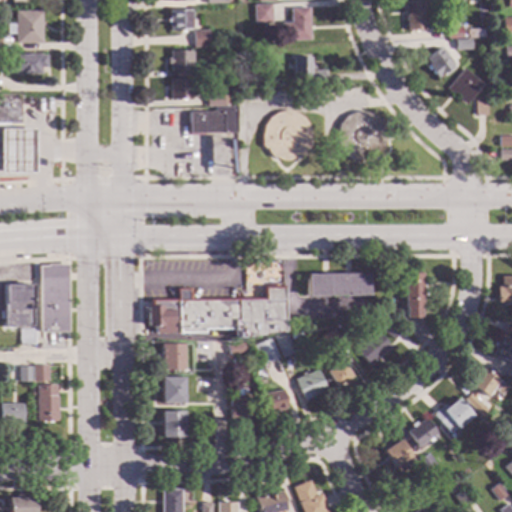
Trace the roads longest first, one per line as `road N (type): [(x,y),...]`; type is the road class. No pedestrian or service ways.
road 1 (residential): [(358,511),(329,438),(385,405),(449,348),(465,307),(468,257),(460,156),(391,80),(357,0)]
road 2 (primary): [(88,238),(511,237)]
road 3 (primary): [(511,199),(120,199)]
road 4 (residential): [(329,438),(202,468),(0,467)]
road 5 (tertiary): [(123,511),(120,199)]
road 6 (tertiary): [(88,238),(87,511)]
road 7 (residential): [(86,0),(88,200)]
road 8 (residential): [(120,199),(118,0)]
road 9 (primary): [(120,199),(0,205)]
